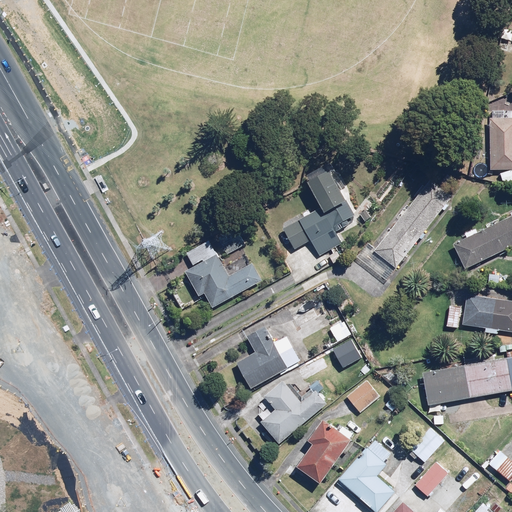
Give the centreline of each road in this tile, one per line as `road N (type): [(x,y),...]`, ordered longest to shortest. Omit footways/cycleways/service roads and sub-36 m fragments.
road 1 (primary): [(68,192),(188,409),(266,511)]
road 2 (primary): [(177,511),(2,229)]
road 3 (primary): [(0,68),(68,192)]
